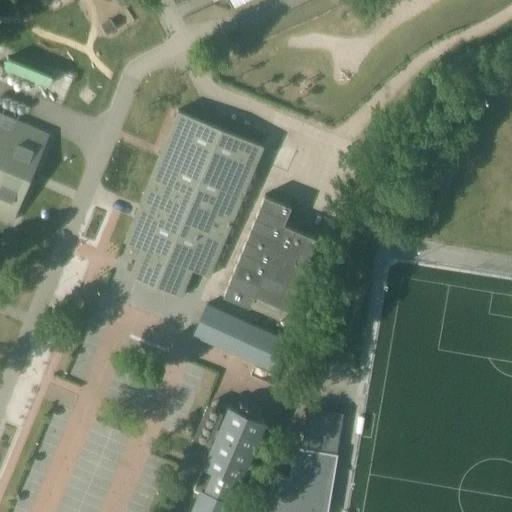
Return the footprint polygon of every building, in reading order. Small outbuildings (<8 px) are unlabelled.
[(227,0),(232,9),(249,0),(227,0)] [(133,218),(124,239),(141,246),(130,273),(181,295),(192,268),(209,275),(263,144),(178,109),(158,156),(138,204),(133,218)] [(0,112),(0,214),(12,220),(48,133),(0,112)] [(288,307),(317,236),(284,222),(291,204),(264,193),(223,293),(250,304),(254,293),(288,307)] [(277,373),(292,340),(206,301),(192,335),(277,373)] [(203,490),(193,511),(227,511),(232,502),(233,503),(242,480),(240,479),(265,419),(230,405),(228,410),(214,443),(205,464),(209,465),(213,467),(203,490)] [(327,511),(337,452),(336,452),(343,411),(307,405),(301,446),(294,445),(289,475),(274,473),(267,511),(327,511)]
